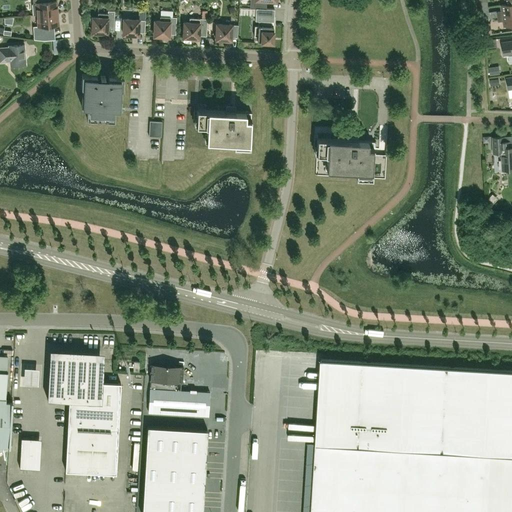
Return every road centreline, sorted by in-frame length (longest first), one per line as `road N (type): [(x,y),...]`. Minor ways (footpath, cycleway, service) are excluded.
road 1 (unclassified): [(230,511),(240,366),(227,335),(0,320)]
road 2 (primary): [(256,305),(0,240)]
road 3 (primary): [(0,251),(253,315)]
road 4 (residential): [(294,59),(82,47),(75,0)]
road 5 (residential): [(256,305),(287,183),(294,59)]
road 6 (primary): [(511,343),(340,332)]
